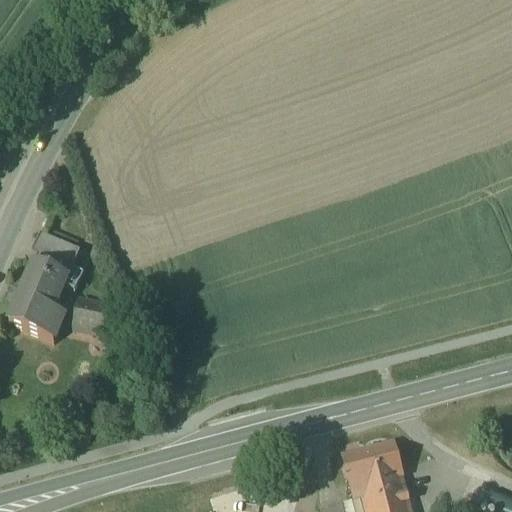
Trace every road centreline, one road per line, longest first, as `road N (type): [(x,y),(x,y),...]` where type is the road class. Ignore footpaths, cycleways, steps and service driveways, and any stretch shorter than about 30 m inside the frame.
road 1 (primary): [(125,478),(511,374)]
road 2 (residential): [(147,0),(78,96),(0,252)]
road 3 (primary): [(125,478),(65,483),(0,503)]
